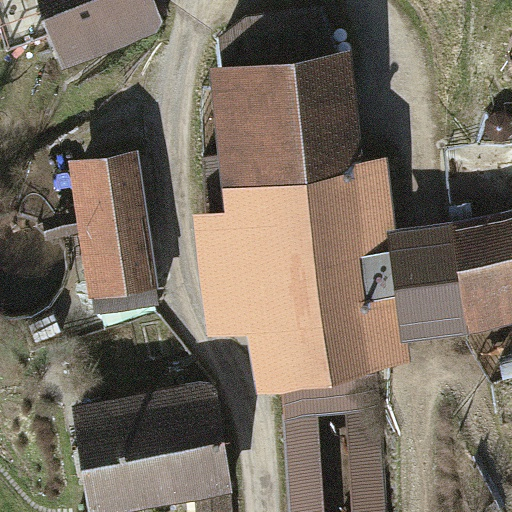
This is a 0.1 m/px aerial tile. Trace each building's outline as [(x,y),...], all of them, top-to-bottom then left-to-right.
[(159,0),(0,0),(0,17),(9,45),(55,30),(64,59),(158,29),(165,15),(159,0)] [(252,316),(260,374),(283,371),(379,359),(419,353),(417,333),(511,320),(511,208),(406,222),(396,149),(365,153),(350,37),(210,55),(229,198),(195,202),(210,322),(252,316)] [(139,143),(70,153),(90,290),(94,289),(97,308),(162,298),(139,143)] [(388,511),(379,359),(283,371),(291,511),(325,511),(320,408),(348,406),(354,511),(388,511)] [(205,375),(75,395),(91,507),(234,485),(219,385),(205,375)]
